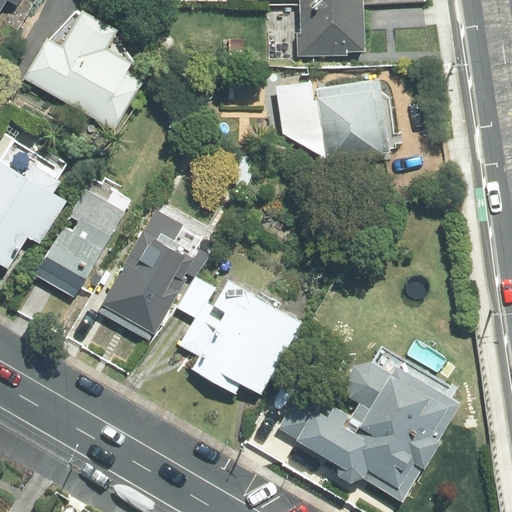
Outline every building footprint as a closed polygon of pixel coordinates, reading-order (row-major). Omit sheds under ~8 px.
[(359,0),(298,0),(300,51),(361,49),(359,0)] [(129,30),(82,3),(37,82),(117,127),(153,66),(120,47),(129,30)] [(303,74),(281,77),(294,163),(404,146),(392,73),(305,86),(303,74)] [(73,178),(11,141),(0,159),(0,256),(20,268),(73,178)] [(253,157),(219,157),(219,190),(253,189),(253,157)] [(211,179),(180,158),(163,184),(195,205),(211,179)] [(129,200),(93,179),(35,275),(70,297),(129,200)] [(214,247),(158,214),(102,308),(157,341),(214,247)] [(309,322),(217,269),(185,323),(199,331),(182,361),(261,406),(309,322)] [(350,414),(305,385),(277,430),(397,505),(459,407),(384,360),(350,414)]
